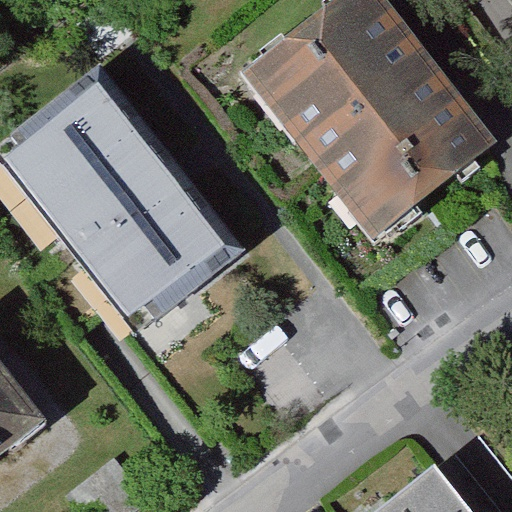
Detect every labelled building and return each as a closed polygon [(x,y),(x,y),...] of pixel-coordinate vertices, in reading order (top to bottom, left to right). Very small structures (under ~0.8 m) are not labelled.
[(369,0),(345,0),(227,100),(381,280),(508,173),(369,0)] [(511,0),(479,0),(511,37),(511,0)] [(129,102),(27,179),(155,347),(257,271),(129,102)] [(0,395),(0,490),(49,456),(0,395)] [(488,511),(462,479),(418,511),(488,511)]
